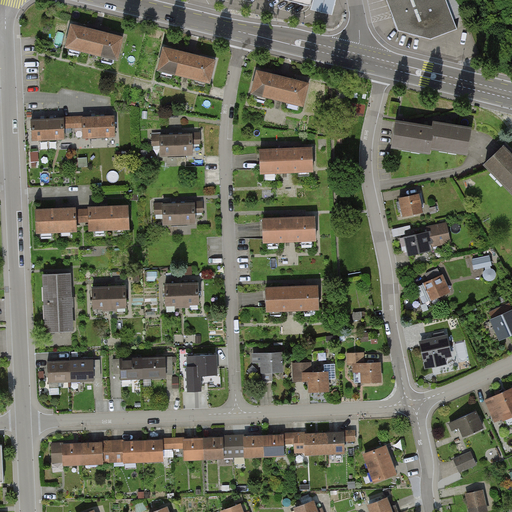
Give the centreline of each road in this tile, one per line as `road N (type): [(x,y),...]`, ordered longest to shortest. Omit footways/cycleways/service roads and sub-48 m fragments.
road 1 (residential): [(237,413),(225,134),(245,33)]
road 2 (residential): [(411,402),(368,189),(369,129),(384,65)]
road 3 (unclassified): [(14,176),(24,422)]
road 4 (residential): [(24,422),(237,413)]
road 5 (unclassified): [(7,0),(14,176)]
road 6 (residential): [(237,413),(411,402)]
road 7 (primary): [(110,0),(245,33)]
road 8 (primary): [(384,65),(511,96)]
